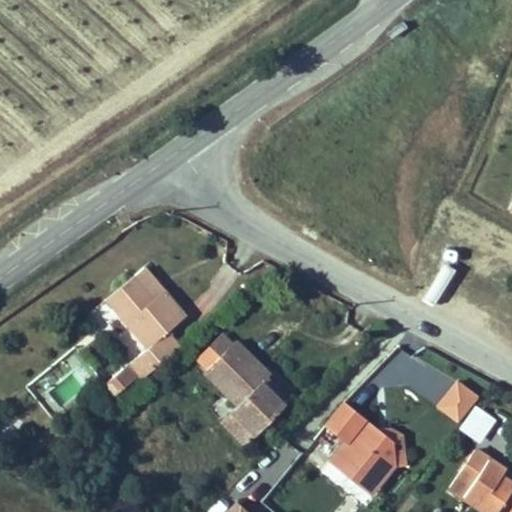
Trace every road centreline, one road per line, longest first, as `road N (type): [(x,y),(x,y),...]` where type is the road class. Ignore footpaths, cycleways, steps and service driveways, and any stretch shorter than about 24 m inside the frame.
road 1 (unclassified): [(511,362),(182,186),(162,163)]
road 2 (secondary): [(386,2),(162,163)]
road 3 (secondary): [(162,163),(0,277)]
